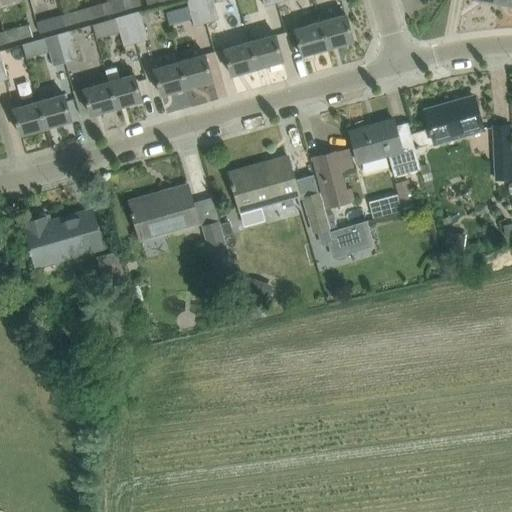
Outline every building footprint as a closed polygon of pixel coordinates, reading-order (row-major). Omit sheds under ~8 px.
[(113,0),(111,0),(89,7),(92,18),(116,11),(113,0)] [(113,0),(116,11),(142,4),(140,0),(113,0)] [(195,25),(207,22),(200,0),(187,0),(189,5),(166,11),(170,24),(193,18),(195,25)] [(200,0),(207,22),(219,18),(214,2),(219,0),(200,0)] [(89,7),(64,14),(67,26),(92,18),(89,7)] [(140,11),(128,14),(136,42),(148,39),(140,11)] [(67,26),(64,14),(37,21),(40,33),(67,26)] [(128,14),(116,18),(120,32),(124,46),(136,42),(128,14)] [(346,14),(320,21),(328,48),(354,41),(346,14)] [(302,55),(328,48),(320,21),(295,28),(302,55)] [(4,31),(8,42),(32,36),(29,24),(4,31)] [(70,30),(58,34),(66,62),(78,59),(70,30)] [(54,65),(66,62),(58,34),(46,37),(54,65)] [(283,61),(278,42),(275,34),(250,41),(258,68),(283,61)] [(232,75),(258,68),(250,41),(224,48),(232,75)] [(205,54),(180,61),(187,88),(213,81),(205,54)] [(161,95),(187,88),(180,61),(154,68),(161,95)] [(135,73),(119,78),(116,66),(105,69),(109,81),(117,108),(142,101),(135,73)] [(42,72),(28,75),(30,87),(44,84),(42,72)] [(91,115),(117,108),(109,81),(83,88),(91,115)] [(72,121),(64,93),(39,101),(46,128),(72,121)] [(430,132),(431,131),(435,143),(483,129),(473,95),(425,109),(430,128),(429,128),(430,132)] [(21,135),(46,128),(39,101),(13,108),(21,135)] [(393,118),(350,130),(359,164),(389,155),(395,177),(421,169),(420,165),(408,122),(395,126),(393,118)] [(511,178),(511,165),(511,155),(510,126),(494,127),(497,179),(511,178)] [(325,208),(331,206),(350,201),(336,151),(311,158),(325,208)] [(273,163),(231,175),(233,183),(231,183),(232,189),(235,188),(241,212),(245,225),(264,220),(260,207),(299,196),(294,179),(293,175),(288,156),(272,160),(273,163)] [(427,163),(420,165),(421,169),(422,174),(430,172),(427,163)] [(313,174),(294,179),(299,196),(300,199),(304,198),(313,232),(317,231),(319,230),(322,243),(331,241),(334,252),(368,243),(362,221),(329,231),(328,227),(329,227),(319,193),(318,194),(313,174)] [(132,217),(134,217),(141,240),(199,223),(187,184),(172,189),(173,191),(131,203),(133,211),(131,212),(132,217)] [(396,194),(385,197),(389,213),(401,210),(396,194)] [(32,252),(35,264),(103,245),(92,208),(41,223),(40,218),(23,222),(31,248),(29,248),(30,253),(32,252)] [(204,226),(218,275),(220,284),(235,280),(219,221),(204,226)] [(447,231),(445,248),(464,250),(466,234),(447,231)] [(106,289),(127,283),(117,249),(96,255),(106,289)] [(252,282),(247,295),(266,301),(271,289),(252,282)] [(244,311),(232,314),(234,325),(247,322),(244,311)]
